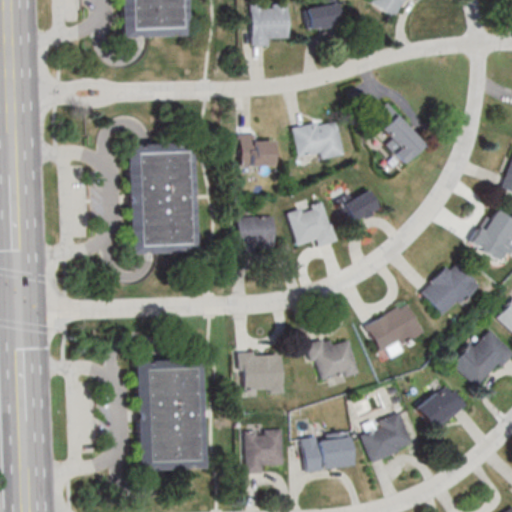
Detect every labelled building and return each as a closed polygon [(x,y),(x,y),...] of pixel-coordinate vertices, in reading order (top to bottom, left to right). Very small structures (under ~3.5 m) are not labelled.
[(115,0),(181,0),(183,33),(116,36),(115,0)] [(393,17),(402,0),(369,0),(368,3),(393,17)] [(306,30),(339,25),(335,1),(302,6),(306,30)] [(286,35),(286,4),(248,4),(248,46),(267,46),(267,35),(286,35)] [(401,161),(422,144),(386,100),(365,117),(401,161)] [(318,159),(340,155),(334,119),(289,127),(294,155),(316,150),(318,159)] [(236,134),(236,166),(270,166),(270,142),(258,142),(258,134),(236,134)] [(121,144),(187,141),(191,250),(125,252),(121,144)] [(511,146),(498,189),(511,193),(511,146)] [(377,209),(367,187),(333,202),(343,224),(377,209)] [(294,244),(313,238),(316,246),(335,240),(321,199),(283,212),(294,244)] [(511,227),(511,220),(488,206),(466,242),(493,259),(499,251),(507,256),(511,247),(511,243),(505,239),(511,227)] [(234,215),(234,251),(271,251),(271,215),(234,215)] [(476,285),(452,258),(415,290),(439,318),(476,285)] [(511,299),(494,319),(511,334),(511,299)] [(361,322),(375,354),(383,350),(384,354),(421,336),(405,302),(361,322)] [(449,364),(475,389),(510,351),(484,327),(449,364)] [(302,344),(307,363),(314,361),(319,381),(355,372),(347,340),(326,346),(324,338),(302,344)] [(280,393),(278,350),(235,352),(236,387),(261,386),(261,394),(280,393)] [(131,362),(196,359),(200,468),(134,470),(131,362)] [(411,406),(430,431),(463,406),(445,381),(411,406)] [(367,462),(410,446),(397,410),(362,423),(365,431),(357,434),(367,462)] [(241,429),(242,473),(260,473),(260,464),(279,463),(279,428),(241,429)] [(298,437),(303,472),(350,465),(345,430),(298,437)]
